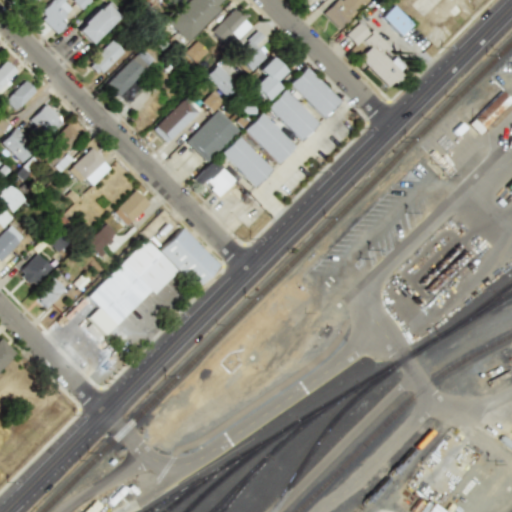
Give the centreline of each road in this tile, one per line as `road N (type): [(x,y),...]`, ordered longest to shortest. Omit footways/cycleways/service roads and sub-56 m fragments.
road 1 (tertiary): [(511,7),(7,511)]
road 2 (residential): [(248,271),(0,17)]
road 3 (residential): [(393,126),(269,0)]
road 4 (residential): [(106,414),(0,307)]
